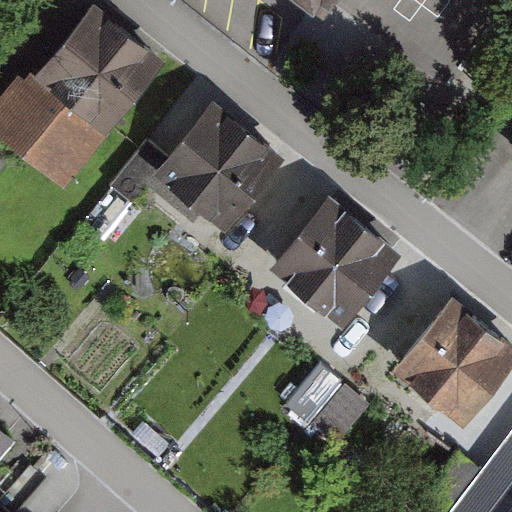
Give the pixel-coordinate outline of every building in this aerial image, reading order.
[(301,0),(324,16),(335,0),(301,0)] [(168,65),(97,5),(37,78),(32,74),(25,82),(20,78),(0,101),(0,135),(65,189),(168,65)] [(287,159),(214,102),(171,156),(154,177),(228,235),(287,159)] [(154,177),(171,156),(150,140),(113,188),(134,204),(154,177)] [(406,257),(332,196),(271,269),(345,330),(406,257)] [(511,373),(511,342),(455,298),(395,373),(467,430),(511,373)] [(310,424),(344,383),(322,365),(288,406),(310,424)] [(371,404),(347,385),(315,425),(339,444),(371,404)] [(0,501),(46,453),(0,410),(0,501)] [(511,511),(511,472),(506,479),(485,464),(483,468),(460,452),(425,502),(439,511),(511,511)]
